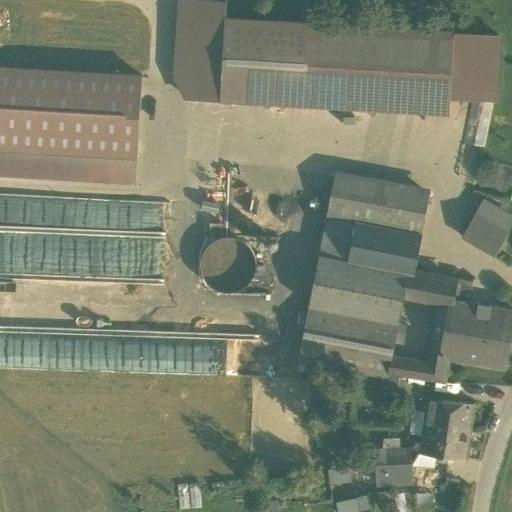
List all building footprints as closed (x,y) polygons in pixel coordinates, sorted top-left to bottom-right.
[(165,0),(162,21),(173,22),(175,0),(165,0)] [(225,19),(226,0),(221,0),(178,0),(174,78),(184,97),(220,99),(225,19)] [(220,99),(303,104),(308,24),(225,19),(220,99)] [(453,32),(308,24),(303,104),(449,112),(449,96),(453,32)] [(453,32),(449,96),(472,97),(494,99),(497,35),(453,32)] [(0,67),(0,147),(137,156),(142,75),(0,67)] [(462,143),(483,147),(493,101),(472,97),(462,143)] [(137,156),(0,147),(0,172),(135,181),(137,156)] [(334,177),(326,217),(422,235),(429,195),(334,177)] [(40,265),(187,269),(188,229),(206,230),(207,204),(44,200),(43,249),(40,249),(40,265)] [(511,216),(483,200),(475,213),(508,232),(511,225),(511,216)] [(461,237),(494,256),(508,232),(475,213),(461,237)] [(414,274),(422,235),(326,217),(309,306),(398,323),(404,294),(423,298),(428,277),(414,274)] [(256,261),(253,250),(246,242),(236,236),(225,235),(214,238),(206,245),(200,255),(199,266),(202,277),(209,285),(219,291),(230,292),(241,289),(249,282),(255,272),(256,261)] [(265,239),(261,238),(258,240),(257,243),(259,247),(263,248),(266,246),(267,242),(265,239)] [(276,240),(273,239),(269,241),(268,244),(270,248),(274,249),(277,247),(278,243),(276,240)] [(442,280),(428,277),(423,298),(437,301),(442,280)] [(454,300),(468,303),(473,281),(458,278),(457,283),(458,283),(454,300)] [(451,304),(452,305),(453,300),(454,300),(458,283),(457,283),(442,280),(437,301),(437,302),(451,304)] [(451,304),(443,352),(444,352),(443,357),(448,358),(504,367),(511,323),(511,310),(468,303),(454,300),(453,300),(452,305),(451,304)] [(391,357),(398,323),(309,306),(298,360),(387,378),(389,372),(391,357)] [(444,382),(448,358),(443,357),(444,352),(443,352),(428,349),(426,363),(391,357),(389,372),(444,382)] [(385,395),(423,396),(423,381),(386,380),(385,395)] [(426,412),(423,435),(420,453),(436,455),(448,457),(466,459),(470,430),(474,406),(428,400),(426,412)] [(410,433),(423,435),(426,412),(414,410),(410,433)] [(383,448),(386,448),(400,448),(400,438),(382,438),(383,448)] [(386,448),(387,464),(412,462),(411,447),(400,448),(386,448)] [(386,448),(383,448),(375,449),(375,457),(375,464),(387,464),(386,448)] [(375,457),(375,449),(366,449),(366,458),(375,457)] [(412,462),(412,465),(435,468),(435,461),(436,455),(420,453),(419,453),(412,462)] [(435,461),(447,463),(448,457),(436,455),(435,461)] [(375,464),(376,484),(413,482),(412,465),(412,462),(387,464),(375,464)] [(351,467),(329,469),(330,485),(352,483),(351,467)] [(379,492),(380,504),(391,503),(390,491),(379,492)] [(408,511),(406,493),(395,495),(397,511),(408,511)] [(367,495),(336,502),(338,511),(356,511),(370,509),(367,495)] [(280,511),(280,500),(266,501),(266,511),(280,511)]
